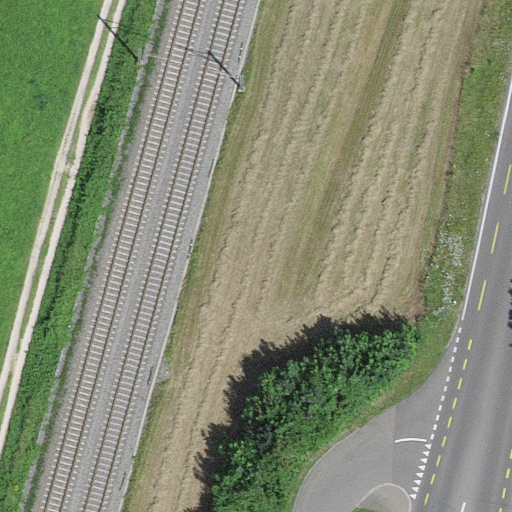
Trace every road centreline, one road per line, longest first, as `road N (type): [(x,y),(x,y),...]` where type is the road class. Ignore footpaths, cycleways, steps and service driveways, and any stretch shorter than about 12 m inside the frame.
road 1 (track): [(0,429),(117,0)]
road 2 (residential): [(480,433),(399,440),(351,470),(320,511)]
road 3 (primary): [(511,289),(480,433)]
